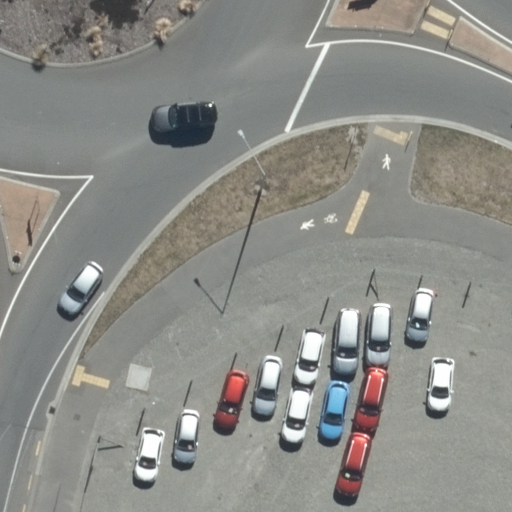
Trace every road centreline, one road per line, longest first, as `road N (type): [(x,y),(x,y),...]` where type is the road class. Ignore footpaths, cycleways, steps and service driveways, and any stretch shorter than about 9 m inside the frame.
road 1 (tertiary): [(173,90),(134,184),(64,282),(0,411)]
road 2 (tertiary): [(511,112),(415,78),(303,76),(223,55)]
road 3 (tertiary): [(173,90),(125,108),(74,114),(0,100)]
